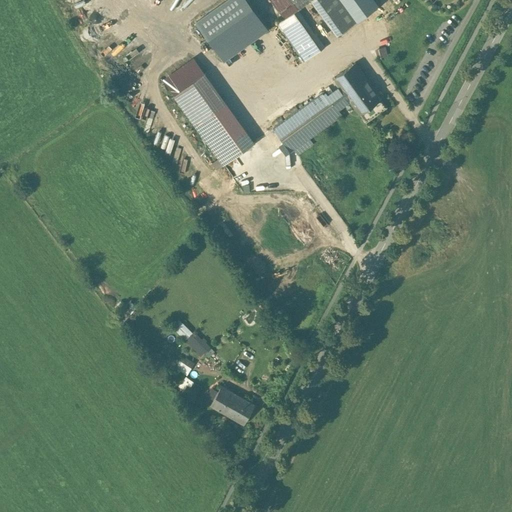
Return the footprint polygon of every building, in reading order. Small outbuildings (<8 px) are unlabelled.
[(268,28),(247,0),(224,0),(196,21),(225,60),(268,28)] [(272,0),(285,18),(278,23),(283,30),(303,16),(298,9),(308,2),(306,0),(272,0)] [(358,20),(343,0),(313,0),(338,34),(358,20)] [(325,46),(303,16),(283,30),(305,61),(325,46)] [(380,57),(389,55),(386,46),(378,48),(380,57)] [(382,98),(355,61),(334,76),(340,85),(349,97),(367,121),(382,110),(376,102),(382,98)] [(249,145),(199,77),(175,94),(224,163),(249,145)] [(324,91),(275,127),(291,150),(294,148),(310,137),(341,114),(336,107),(349,97),(340,85),(326,95),(324,91)] [(310,137),(294,148),(298,154),(314,143),(310,137)] [(349,226),(301,161),(290,169),(338,234),(349,226)] [(183,314),(173,321),(201,347),(209,338),(183,314)] [(196,362),(180,353),(175,361),(191,371),(196,362)] [(201,386),(194,381),(191,386),(197,391),(201,386)] [(191,386),(187,384),(182,391),(192,398),(197,391),(191,386)] [(255,403),(222,384),(211,404),(244,423),(255,403)]
